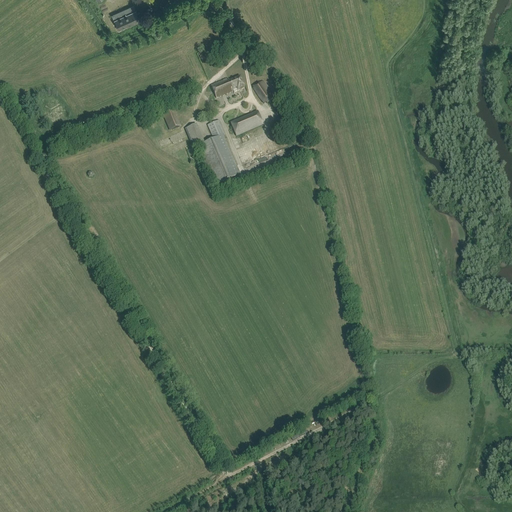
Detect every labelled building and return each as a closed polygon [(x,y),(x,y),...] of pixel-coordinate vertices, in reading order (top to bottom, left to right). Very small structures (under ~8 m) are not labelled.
[(112,15),(119,30),(140,20),(139,17),(141,16),(139,13),(137,14),(133,6),(112,15)] [(228,79),(211,86),(216,99),(233,91),(234,93),(245,88),(240,77),(229,82),(228,79)] [(255,87),(253,89),(264,104),(266,102),(267,103),(274,98),(263,82),(259,84),(258,82),(254,85),(255,87)] [(171,131),(181,126),(174,111),(163,116),(171,131)] [(263,125),(257,112),(251,114),(250,112),(245,114),(247,116),(230,124),(236,137),(263,125)] [(224,135),(221,127),(218,121),(207,125),(213,139),(198,146),(215,185),(240,175),(223,135),(224,135)] [(204,142),(199,129),(196,124),(185,129),(193,147),(204,142)]
